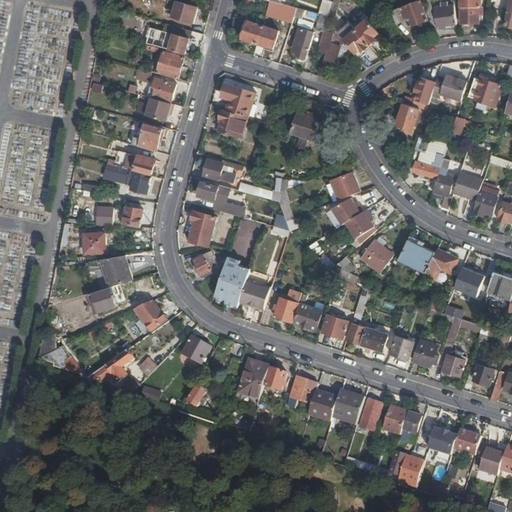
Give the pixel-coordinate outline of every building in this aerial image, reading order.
[(194,23),(198,7),(175,0),(171,17),(194,23)] [(328,16),(333,3),(324,0),(319,14),(328,16)] [(422,1),(421,0),(416,0),(417,2),(393,11),(397,23),(408,20),(410,27),(428,20),(421,1),(422,1)] [(428,0),(426,0),(423,2),(431,25),(437,25),(437,28),(446,28),(446,25),(456,24),(455,6),(448,7),(448,3),(441,3),(441,7),(432,8),(428,0)] [(294,16),(297,9),(287,6),(286,9),(282,8),(282,7),(279,6),(279,4),(271,2),(269,9),(278,12),(279,10),(286,12),(285,15),(294,18),(294,16)] [(337,8),(333,3),(328,16),(327,22),(331,27),(337,8)] [(479,7),(461,7),(461,8),(458,8),(458,22),(462,22),(462,24),(479,24),(479,7)] [(319,14),(297,8),(297,9),(294,16),(299,18),(317,23),(315,29),(324,32),(327,22),(328,16),(319,14)] [(365,40),(370,46),(377,39),(375,37),(379,33),(367,19),(363,23),(359,19),(352,25),(365,40)] [(242,39),(258,44),(264,26),(248,21),(242,39)] [(331,27),(327,22),(324,32),(317,51),(327,54),(324,65),(334,69),(335,67),(338,66),(340,59),(338,58),(341,47),(344,43),(339,37),(333,35),(334,34),(330,33),(332,28),(331,27)] [(192,31),(165,23),(163,31),(165,32),(161,48),(169,50),(169,49),(185,53),(189,39),(190,39),(192,31)] [(352,25),(350,23),(338,34),(356,54),(361,49),(363,52),(370,46),(365,40),(352,25)] [(264,26),(258,44),(273,49),(279,31),(264,26)] [(315,33),(300,29),(293,52),(298,54),(297,57),(307,60),(315,33)] [(159,69),(158,72),(179,78),(185,57),(164,51),(159,69)] [(149,82),(152,72),(137,68),(134,79),(149,82)] [(433,93),(438,77),(430,75),(428,80),(422,78),(418,90),(425,92),(426,91),(433,93)] [(462,101),(468,82),(448,75),(446,79),(438,76),(438,77),(433,93),(433,96),(440,98),(442,95),(462,101)] [(502,85),(489,81),(489,78),(482,76),(481,80),(476,78),(471,95),(475,96),(474,99),(496,106),(502,85)] [(156,87),(154,96),(172,101),(177,83),(156,78),(154,87),(156,87)] [(92,91),(102,93),(104,85),(94,83),(92,91)] [(256,94),(226,84),(221,98),(230,102),(227,109),(249,117),(256,94)] [(148,95),(154,96),(156,87),(154,87),(151,86),(148,95)] [(393,100),(403,103),(404,100),(421,105),(421,108),(427,110),(428,107),(424,105),(426,99),(401,90),(399,98),(394,96),(393,100)] [(172,112),(174,104),(150,98),(146,115),(167,121),(170,111),(172,112)] [(479,102),(477,108),(488,111),(489,104),(479,102)] [(428,111),(403,103),(400,115),(398,114),(396,114),(394,124),(407,128),(406,131),(412,133),(415,124),(423,127),(428,111)] [(240,116),(222,111),(220,119),(223,120),(219,131),(234,135),(240,116)] [(329,123),(300,113),(293,134),(322,143),(329,123)] [(465,120),(457,117),(456,120),(452,132),(458,134),(460,134),(463,126),(464,120),(465,120)] [(452,132),(456,120),(449,118),(442,142),(448,144),(450,139),(452,132)] [(482,126),(464,120),(463,126),(481,132),(482,126)] [(135,137),(133,144),(157,151),(160,137),(162,138),(164,130),(163,129),(146,124),(143,134),(146,135),(145,140),(135,137)] [(456,141),(458,134),(452,132),(450,139),(456,141)] [(448,144),(442,142),(420,135),(416,149),(422,151),(417,164),(416,164),(414,171),(437,178),(444,159),(448,144)] [(152,174),(156,160),(139,155),(138,157),(119,152),(115,163),(135,169),(152,174)] [(511,169),(511,163),(491,157),(489,163),(511,169)] [(242,171),(243,167),(225,162),(224,164),(208,159),(204,175),(230,182),(231,177),(230,176),(232,168),(242,171)] [(450,161),(444,159),(437,178),(434,191),(447,195),(442,208),(448,210),(453,197),(449,195),(455,178),(446,175),(447,172),(450,161)] [(151,176),(108,163),(104,177),(115,180),(117,172),(134,177),(130,189),(146,194),(151,176)] [(484,180),(460,173),(454,194),(477,202),(480,191),(482,184),(484,180)] [(340,200),(361,192),(354,174),(333,182),(339,199),(340,200)] [(256,196),(280,203),(281,191),(283,180),(283,179),(277,179),(275,194),(241,184),(239,191),(256,196)] [(214,210),(238,217),(240,208),(227,204),(231,190),(203,182),(199,193),(203,194),(202,196),(203,196),(202,200),(216,204),(214,210)] [(339,199),(333,182),(327,184),(333,201),(339,199)] [(85,183),(83,190),(98,193),(99,186),(85,183)] [(10,207),(47,209),(48,189),(43,189),(43,198),(32,197),(33,189),(3,187),(2,205),(10,205),(10,207)] [(280,203),(287,222),(294,219),(288,203),(290,202),(285,190),(281,191),(280,203)] [(482,192),(475,212),(484,215),(485,212),(493,214),(498,197),(497,197),(497,195),(495,194),(495,196),(482,192)] [(385,215),(369,197),(346,216),(345,215),(342,218),(345,221),(348,218),(352,222),(362,213),(367,219),(366,221),(369,225),(371,223),(373,225),(385,215)] [(511,204),(505,202),(499,220),(509,223),(510,221),(511,221),(511,204)] [(122,224),(140,227),(143,210),(127,207),(126,214),(125,219),(122,219),(122,224)] [(101,211),(100,224),(111,225),(112,212),(101,211)] [(216,217),(194,211),(191,220),(195,221),(190,241),(209,246),(216,217)] [(236,254),(248,254),(248,247),(257,248),(259,221),(238,220),(236,254)] [(290,231),(275,227),(273,234),(288,238),(290,231)] [(105,233),(85,233),(86,253),(106,252),(105,233)] [(380,237),(376,242),(383,247),(387,242),(380,237)] [(436,253),(409,240),(399,261),(411,267),(410,270),(424,277),(425,275),(436,253)] [(375,241),(362,258),(382,272),(395,255),(383,247),(376,242),(375,241)] [(438,249),(436,253),(425,275),(436,281),(441,269),(451,273),(458,259),(438,249)] [(209,252),(194,259),(202,276),(217,270),(209,252)] [(324,255),(318,260),(329,271),(335,265),(324,255)] [(108,287),(113,285),(132,279),(126,256),(100,261),(108,287)] [(346,256),(337,264),(341,270),(343,269),(351,261),(346,256)] [(316,257),(313,266),(324,272),(337,281),(338,276),(336,275),(329,271),(318,260),(316,257)] [(240,265),(227,260),(216,296),(228,300),(238,269),(240,265)] [(335,265),(329,271),(336,275),(341,270),(337,264),(335,265)] [(456,290),(482,300),(491,276),(465,266),(456,290)] [(250,273),(238,269),(228,300),(227,304),(239,307),(240,303),(247,282),(250,273)] [(278,269),(271,289),(284,293),(288,281),(282,279),(284,271),(278,269)] [(336,275),(338,276),(343,278),(346,279),(356,284),(359,277),(343,269),(341,270),(336,275)] [(511,277),(495,272),(489,292),(504,298),(503,302),(501,306),(510,308),(511,302),(511,277)] [(357,284),(356,284),(346,279),(344,283),(356,288),(357,284)] [(271,291),(247,282),(240,303),(264,311),(271,291)] [(108,287),(60,301),(63,310),(76,305),(76,303),(90,298),(94,312),(115,306),(112,295),(115,294),(113,285),(108,287)] [(301,304),(304,294),(289,289),(286,299),(282,298),(275,317),(291,322),(297,303),(301,304)] [(504,298),(489,292),(488,296),(503,302),(504,298)] [(308,296),(304,294),(301,304),(302,304),(296,323),(317,330),(324,311),(306,305),(308,296)] [(0,298),(0,314),(10,316),(12,300),(0,298)] [(161,314),(152,302),(147,304),(136,310),(152,332),(167,321),(162,313),(161,314)] [(432,302),(431,309),(438,311),(442,312),(444,306),(432,302)] [(453,322),(455,316),(445,313),(442,312),(438,311),(431,309),(429,314),(453,322)] [(350,321),(329,315),(324,331),(345,338),(350,321)] [(483,325),(478,324),(455,316),(453,322),(446,341),(454,343),(460,325),(481,332),(483,325)] [(111,322),(94,331),(96,337),(104,333),(103,331),(113,326),(111,322)] [(390,335),(354,323),(348,340),(385,351),(390,335)] [(511,335),(503,332),(483,325),(481,332),(479,339),(487,342),(489,333),(510,340),(511,335)] [(55,334),(43,336),(39,358),(56,350),(55,334)] [(415,342),(397,336),(392,354),(394,355),(393,357),(399,359),(400,357),(410,359),(415,342)] [(421,337),(420,340),(439,346),(440,343),(421,337)] [(201,364),(211,348),(193,338),(184,354),(201,364)] [(439,346),(420,340),(414,361),(432,367),(433,362),(437,363),(439,356),(436,355),(439,346)] [(53,366),(80,375),(81,372),(62,346),(56,350),(39,358),(38,359),(54,364),(53,366)] [(128,350),(89,378),(101,383),(109,377),(111,380),(115,377),(118,382),(127,376),(122,369),(135,360),(128,350)] [(463,356),(464,353),(457,351),(454,357),(448,355),(443,370),(461,376),(467,357),(463,356)] [(148,377),(158,367),(148,358),(139,368),(148,377)] [(233,380),(241,363),(233,360),(225,376),(233,380)] [(260,401),(271,368),(250,361),(239,394),(260,401)] [(498,370),(479,364),(474,380),(490,385),(494,374),(497,374),(498,370)] [(282,391),(288,374),(272,369),(267,386),(282,391)] [(505,373),(500,371),(491,399),(497,401),(505,373)] [(120,388),(132,392),(139,385),(129,377),(120,388)] [(317,392),(319,385),(297,378),(291,398),(292,398),(288,408),(296,411),(299,401),(313,405),(317,392)] [(198,385),(195,383),(188,395),(191,397),(198,385)] [(191,397),(188,395),(184,401),(188,403),(189,402),(197,407),(199,403),(203,405),(207,399),(203,397),(207,390),(198,385),(191,397)] [(145,391),(143,396),(158,401),(160,395),(145,391)] [(335,414),(339,399),(317,392),(313,405),(310,413),(333,420),(334,417),(335,414)] [(366,399),(342,392),(339,399),(335,414),(359,422),(366,399)] [(173,400),(170,405),(178,408),(181,404),(173,400)] [(376,434),(385,406),(368,400),(359,428),(376,434)] [(222,410),(229,413),(228,416),(230,416),(229,419),(232,421),(231,422),(239,424),(245,409),(225,402),(222,410)] [(187,406),(185,411),(199,415),(201,411),(187,406)] [(402,434),(409,413),(392,408),(385,428),(402,434)] [(201,411),(199,415),(214,420),(215,418),(217,415),(201,409),(201,411)] [(422,417),(409,413),(402,434),(401,439),(404,440),(404,437),(408,439),(410,432),(417,434),(422,417)] [(357,425),(359,422),(335,414),(334,417),(357,425)] [(435,417),(426,414),(419,434),(422,435),(424,429),(430,431),(435,417)] [(241,429),(250,432),(252,426),(244,423),(241,429)] [(443,433),(435,430),(429,450),(452,458),(455,449),(459,438),(451,435),(451,433),(444,431),(443,433)] [(461,431),(459,438),(455,449),(477,457),(483,438),(461,431)] [(511,447),(509,446),(506,455),(501,470),(511,473),(511,447)] [(501,470),(506,455),(488,450),(481,473),(498,478),(501,470)] [(396,452),(389,474),(400,477),(407,456),(396,452)] [(400,477),(398,482),(416,488),(423,467),(409,463),(410,457),(409,457),(407,456),(400,477)] [(347,457),(345,464),(364,470),(366,464),(347,457)] [(497,493),(507,496),(511,486),(511,485),(511,477),(502,475),(497,493)] [(428,492),(440,496),(443,487),(431,483),(428,492)] [(469,490),(484,495),(486,489),(472,484),(469,490)] [(491,501),(488,511),(489,511),(504,511),(507,506),(491,501)]
